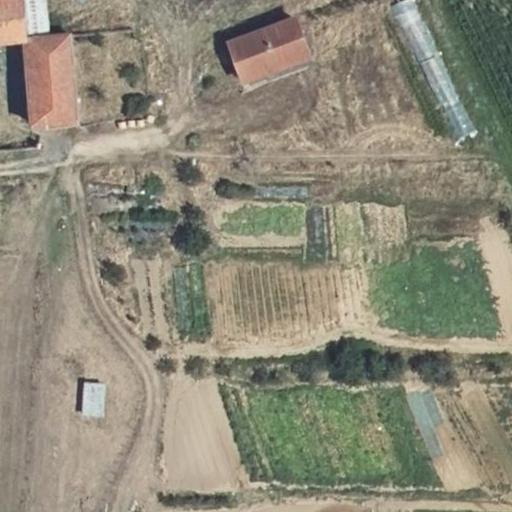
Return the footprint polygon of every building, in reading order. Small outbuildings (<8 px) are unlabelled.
[(31,0),(0,0),(0,43),(24,42),(26,53),(33,56),(40,126),(46,130),(85,125),(76,36),(34,40),(31,0)] [(409,0),(392,8),(454,139),(474,129),(412,0),(409,0)] [(250,93),(313,66),(296,31),(233,58),(250,93)] [(16,162),(16,152),(0,152),(0,161),(0,163),(16,162)] [(92,382),(92,415),(106,415),(107,383),(92,382)]
